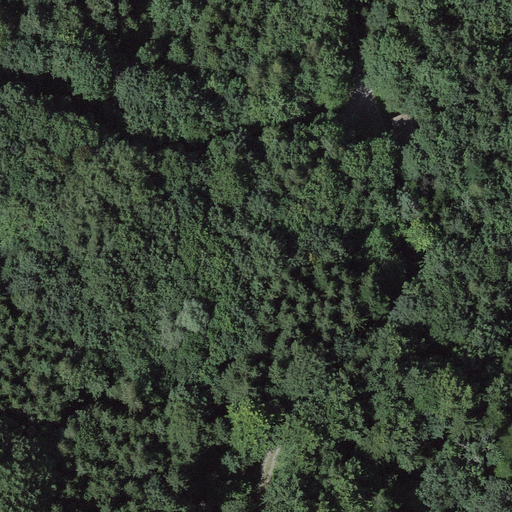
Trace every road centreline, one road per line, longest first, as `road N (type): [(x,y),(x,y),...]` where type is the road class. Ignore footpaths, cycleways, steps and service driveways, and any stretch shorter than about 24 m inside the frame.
road 1 (track): [(269,511),(266,489),(304,406),(385,329),(400,228),(337,0)]
road 2 (track): [(0,91),(169,157),(301,140),(372,115)]
